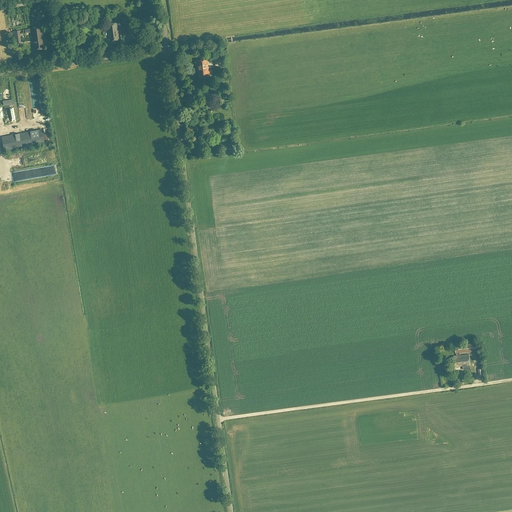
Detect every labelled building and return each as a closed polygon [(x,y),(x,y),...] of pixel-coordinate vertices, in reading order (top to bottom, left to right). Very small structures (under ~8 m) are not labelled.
[(36,11),(34,16),(37,21),(43,20),(45,15),(42,11),(36,11)] [(119,40),(117,23),(107,24),(108,32),(109,32),(110,41),(119,40)] [(30,28),(32,41),(33,41),(34,49),(43,48),(42,40),(44,40),(42,27),(30,28)] [(223,56),(213,57),(214,65),(221,64),(221,66),(225,66),(224,63),(223,56)] [(206,59),(196,61),(197,77),(209,76),(208,67),(207,67),(206,59)] [(42,129),(1,137),(4,151),(44,143),(42,129)] [(479,343),(455,345),(456,353),(480,351),(479,343)] [(457,356),(453,357),(454,367),(460,367),(460,366),(463,366),(463,367),(470,366),(469,355),(457,356)]
